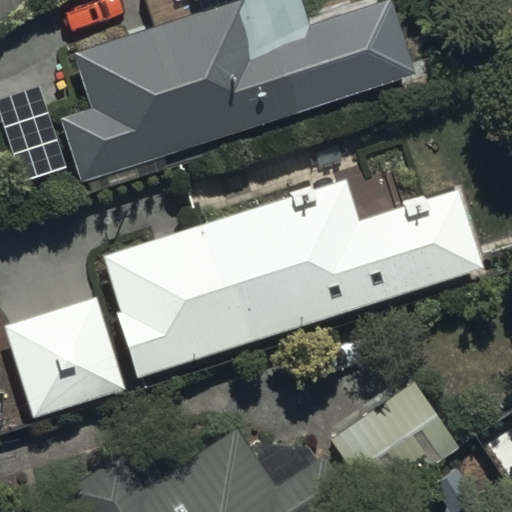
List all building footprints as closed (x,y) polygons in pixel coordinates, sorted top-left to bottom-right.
[(54,117),(75,182),(415,73),(394,8),(310,35),(298,0),(231,0),(72,51),(89,106),(54,117)] [(114,298),(139,377),(480,269),(455,189),(357,220),(344,178),(101,256),(114,298)] [(4,328),(31,415),(122,387),(95,300),(4,328)] [(335,436),(381,504),(460,451),(413,382),(335,436)] [(75,511),(340,511),(358,500),(319,444),(272,476),(239,428),(160,482),(135,445),(63,494),(75,511)]
